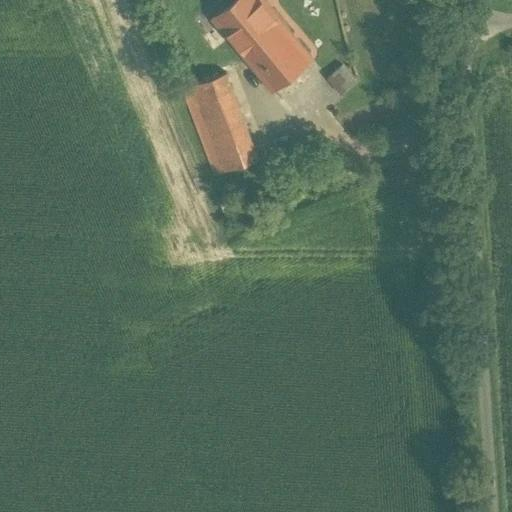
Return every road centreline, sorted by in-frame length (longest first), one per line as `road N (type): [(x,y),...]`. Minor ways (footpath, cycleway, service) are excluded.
road 1 (unclassified): [(486,511),(454,24)]
road 2 (unknown): [(461,99),(342,99),(311,65)]
